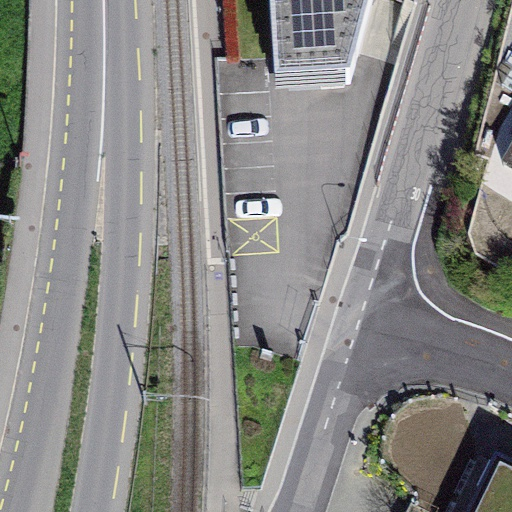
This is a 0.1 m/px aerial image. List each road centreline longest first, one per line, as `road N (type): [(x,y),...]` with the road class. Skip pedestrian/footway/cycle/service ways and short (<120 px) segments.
road 1 (primary): [(103,67),(21,511)]
road 2 (primary): [(95,511),(124,248),(103,67)]
road 3 (residential): [(362,312),(450,0)]
road 4 (residential): [(299,511),(362,312)]
road 5 (residential): [(362,312),(511,376)]
